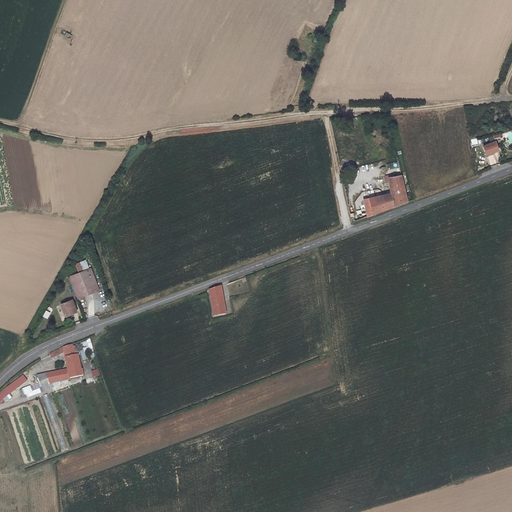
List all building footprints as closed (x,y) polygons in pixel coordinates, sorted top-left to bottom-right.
[(499,150),(495,141),(483,146),(486,155),(499,150)] [(391,193),(363,199),(367,216),(393,207),(408,201),(402,175),(389,177),(391,193)] [(85,260),(75,264),(78,273),(88,268),(85,260)] [(78,273),(69,277),(77,298),(98,289),(90,268),(88,268),(78,273)] [(221,286),(209,290),(214,316),(226,314),(221,286)] [(77,311),(73,300),(61,305),(65,316),(77,311)] [(46,373),(37,375),(40,382),(43,388),(44,391),(60,384),(67,382),(66,380),(70,379),(70,377),(72,377),(82,375),(78,355),(79,354),(79,352),(77,352),(73,353),(72,346),(72,344),(63,347),(64,352),(68,369),(46,373)] [(63,347),(50,354),(52,358),(64,352),(63,347)] [(9,393),(26,381),(22,375),(5,388),(9,393)] [(30,386),(30,387),(32,392),(43,388),(40,382),(30,386)] [(30,387),(22,390),(24,395),(27,394),(32,392),(30,387)] [(5,388),(0,392),(0,403),(4,400),(6,402),(11,398),(8,394),(9,393),(5,388)] [(32,392),(27,394),(28,397),(44,391),(43,388),(32,392)]
